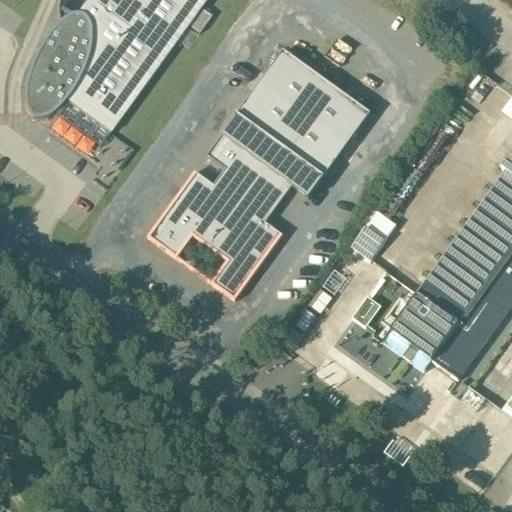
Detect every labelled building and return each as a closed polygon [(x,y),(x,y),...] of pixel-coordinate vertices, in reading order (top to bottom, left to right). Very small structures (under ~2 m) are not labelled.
[(58,0),(56,4),(55,8),(55,14),(56,20),(57,26),(51,31),(45,39),(39,47),(34,57),(28,69),(26,75),(23,75),(20,90),(23,90),(22,97),(21,105),(23,113),(25,118),(31,123),(36,123),(43,122),(49,118),(56,112),(63,104),(108,136),(176,42),(185,30),(206,0),(87,0),(75,18),(57,9),(58,4),(59,0),(58,0)] [(185,30),(176,42),(183,47),(191,35),(185,30)] [(371,119),(283,57),(240,118),(328,180),(371,119)] [(194,176),(149,241),(179,262),(194,240),(229,264),(214,285),(238,301),(281,239),(266,228),(289,195),(308,208),(327,182),(235,119),(208,160),(226,172),(214,190),(194,176)] [(511,156),(501,171),(506,175),(418,297),(457,326),(432,363),(457,381),(511,305),(511,156)] [(378,260),(403,223),(383,210),(358,247),(378,260)] [(374,297),(362,318),(376,325),(388,305),(374,297)]
